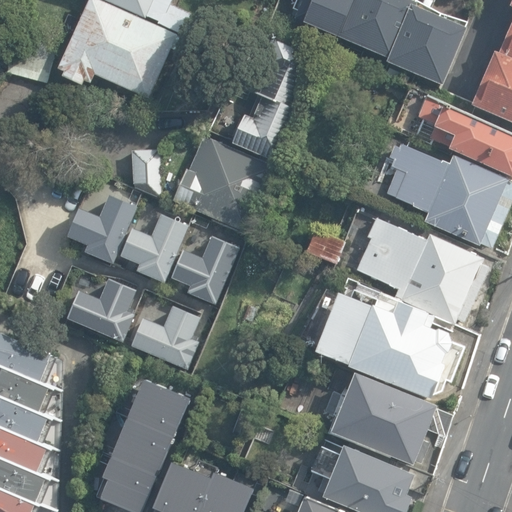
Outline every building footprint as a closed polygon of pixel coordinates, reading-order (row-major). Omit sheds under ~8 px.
[(178,35),(96,0),(90,0),(55,64),(68,79),(84,83),(96,74),(149,97),(178,35)] [(174,0),(108,0),(192,37),(200,16),(173,5),(174,0)] [(299,0),(292,18),(393,61),(416,5),(403,0),(299,0)] [(471,28),(416,5),(393,61),(448,84),(471,28)] [(310,45),(274,29),(234,120),(270,136),(310,45)] [(511,34),(503,56),(511,60),(511,34)] [(511,60),(503,56),(499,54),(477,105),(511,120),(511,60)] [(511,129),(429,94),(415,129),(511,169),(511,129)] [(277,167),(203,132),(169,197),(248,230),(277,167)] [(455,163),(403,142),(395,163),(401,167),(391,191),(434,211),(431,221),(498,249),(511,215),(511,177),(458,155),(455,163)] [(158,186),(156,146),(129,148),(131,188),(158,186)] [(120,263),(144,205),(116,193),(106,215),(87,207),(74,235),(94,244),(90,250),(120,263)] [(172,282),(196,225),(167,213),(158,235),(139,226),(127,255),(146,263),(143,269),(172,282)] [(428,236),(381,221),(364,268),(408,294),(404,298),(457,322),(473,322),(496,268),(494,261),(439,235),(434,239),(428,236)] [(351,242),(321,229),(312,249),(342,262),(351,242)] [(220,303),(245,246),(217,234),(208,255),(189,247),(176,277),(196,285),(194,291),(220,303)] [(130,341),(141,313),(135,310),(143,288),(114,277),(106,297),(86,289),(73,317),(130,341)] [(473,344),(350,293),(326,352),(448,402),(473,344)] [(197,338),(206,317),(178,305),(169,325),(149,316),(136,345),(191,369),(204,341),(197,338)] [(57,356),(0,332),(0,363),(46,382),(57,356)] [(46,382),(0,363),(0,394),(42,412),(55,386),(46,382)] [(446,407),(360,374),(339,427),(423,463),(446,407)] [(145,511),(149,511),(199,397),(153,378),(111,475),(117,478),(109,496),(145,511)] [(42,412),(0,394),(0,423),(42,442),(52,416),(42,412)] [(42,442),(0,423),(0,454),(38,469),(54,448),(42,442)] [(427,475),(346,444),(327,493),(373,511),(419,511),(425,499),(419,497),(427,475)] [(38,469),(0,454),(0,487),(37,503),(51,476),(38,469)] [(186,461),(182,459),(162,505),(176,511),(249,511),(260,487),(221,470),(222,467),(203,458),(201,463),(188,457),(186,461)] [(33,511),(37,503),(0,487),(0,511),(33,511)] [(360,511),(319,495),(310,511),(360,511)]
